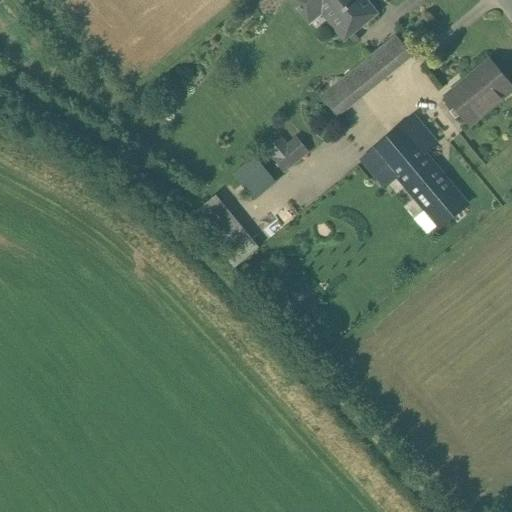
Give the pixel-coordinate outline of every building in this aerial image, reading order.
[(291,0),(310,22),(322,12),(344,39),(354,32),(376,13),(364,0),(291,0)] [(414,57),(397,36),(373,55),(322,96),(339,117),(414,57)] [(511,82),(493,59),(446,97),(472,129),(511,96),(511,82)] [(435,144),(414,119),(365,160),(387,187),(400,177),(441,227),(466,206),(442,177),(423,154),(435,144)] [(285,170),(307,152),(296,140),(287,148),(280,139),(268,150),(285,170)] [(257,155),(232,172),(251,199),(276,182),(257,155)] [(213,198),(193,214),(236,267),(256,250),(213,198)]
